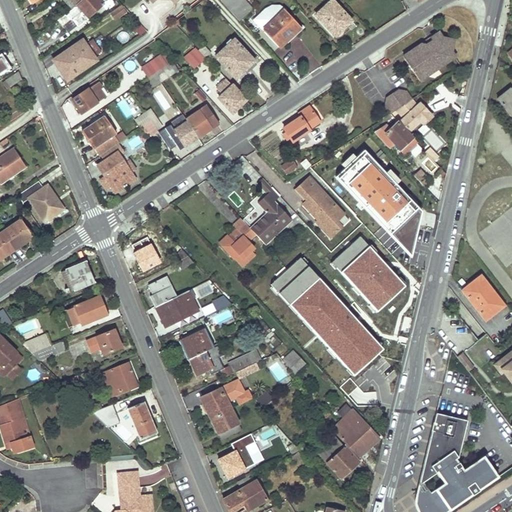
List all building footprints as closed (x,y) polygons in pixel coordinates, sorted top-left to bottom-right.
[(77,4),(60,17),(69,30),(88,17),(103,4),(102,3),(105,0),(81,0),(81,1),(77,4)] [(251,7),(243,0),(220,0),(238,19),(251,7)] [(346,29),(345,27),(344,26),(350,20),(331,0),(330,0),(315,14),(336,38),(346,29)] [(265,8),(264,9),(253,19),(257,24),(263,19),(261,18),(265,14),(268,11),(273,9),(277,8),(283,8),(280,4),(277,5),(274,5),(271,5),(269,6),(266,7),(265,8)] [(119,15),(115,8),(104,16),(108,23),(119,15)] [(263,19),(257,24),(277,46),(299,26),(283,8),(277,8),(273,9),(268,11),(265,14),(261,18),(263,19)] [(179,21),(183,26),(187,30),(189,28),(179,17),(178,18),(180,20),(179,21)] [(408,52),(406,60),(420,80),(452,59),(453,53),(454,39),(442,37),(439,32),(408,52)] [(235,78),(244,69),(253,60),(233,39),(214,56),(235,78)] [(54,60),(67,78),(94,59),(92,56),(89,52),(97,47),(93,40),(85,45),(82,41),(54,60)] [(97,47),(89,52),(92,56),(100,51),(97,47)] [(193,68),(199,64),(204,59),(194,47),(183,57),(193,68)] [(154,72),(170,61),(165,53),(142,69),(147,77),(148,76),(154,72)] [(170,61),(154,72),(160,81),(166,77),(164,74),(174,67),(170,61)] [(21,79),(20,76),(18,72),(6,80),(9,86),(21,79)] [(160,81),(154,72),(148,76),(152,83),(151,84),(152,86),(160,81)] [(262,85),(272,87),(275,76),(265,74),(262,85)] [(92,86),(73,98),(77,104),(75,106),(80,112),(103,96),(98,88),(100,87),(97,82),(92,86)] [(231,112),(238,105),(245,99),(231,85),(218,98),(231,112)] [(511,92),(509,89),(497,99),(510,114),(511,112),(511,92)] [(385,106),(390,114),(411,100),(405,92),(398,90),(386,98),(385,106)] [(416,106),(411,100),(390,114),(397,122),(398,123),(416,106)] [(398,123),(407,133),(420,121),(423,124),(431,117),(418,103),(416,106),(398,123)] [(185,119),(197,137),(216,124),(209,113),(204,106),(198,111),(185,119)] [(283,129),(286,133),(283,135),(287,140),(290,138),(292,142),(310,130),(309,129),(320,121),(309,106),(298,114),(300,117),(283,129)] [(150,121),(155,129),(160,126),(150,109),(145,113),(150,121)] [(135,119),(140,127),(150,121),(145,113),(135,119)] [(100,154),(116,143),(118,142),(112,134),(114,133),(103,116),(81,131),(92,148),(94,147),(99,155),(100,154)] [(183,116),(158,133),(168,147),(178,140),(181,144),(188,140),(190,142),(197,137),(185,119),(183,116)] [(145,135),(153,130),(155,129),(150,121),(140,127),(145,135)] [(407,133),(398,123),(397,122),(389,129),(385,133),(394,143),(403,153),(409,148),(415,142),(407,133)] [(389,129),(386,126),(374,133),(389,148),(394,143),(385,133),(389,129)] [(122,152),(116,143),(100,154),(104,161),(97,166),(106,180),(102,183),(105,188),(110,185),(114,192),(134,178),(130,171),(134,169),(132,166),(130,163),(126,166),(119,154),(122,152)] [(436,155),(429,147),(424,151),(432,159),(436,155)] [(0,183),(25,167),(13,148),(0,156),(0,183)] [(420,210),(362,149),(334,175),(405,249),(409,250),(411,249),(420,210)] [(293,160),(284,165),(288,173),(297,168),(293,160)] [(431,182),(419,169),(414,175),(425,187),(431,182)] [(255,235),(265,245),(291,221),(274,202),(279,196),(262,178),(257,184),(267,195),(258,203),(267,212),(250,228),(255,235)] [(308,178),(295,190),(306,200),(302,204),(317,220),(315,222),(329,238),(340,227),(335,221),(342,214),(308,178)] [(44,221),(52,216),(60,211),(53,198),(55,197),(47,185),(43,188),(38,181),(17,195),(22,202),(29,198),(44,221)] [(255,235),(250,228),(241,219),(233,226),(235,229),(242,236),(235,243),(228,235),(219,243),(233,259),(234,258),(240,253),(247,261),(253,255),(250,251),(254,248),(248,241),(255,235)] [(2,233),(13,250),(25,242),(24,239),(31,234),(21,220),(2,233)] [(235,229),(228,235),(235,243),(242,236),(235,229)] [(2,258),(13,250),(2,233),(0,234),(0,254),(1,256),(2,258)] [(396,277),(359,236),(329,261),(374,311),(401,286),(394,280),(396,277)] [(137,261),(142,272),(159,262),(146,239),(132,247),(139,260),(137,261)] [(181,260),(188,256),(177,245),(172,250),(181,260)] [(234,258),(242,266),(247,261),(240,253),(234,258)] [(176,262),(180,270),(193,263),(188,256),(181,260),(176,262)] [(301,258),(271,284),(351,374),(381,348),(301,258)] [(94,281),(90,271),(86,261),(66,269),(70,280),(73,289),(94,281)] [(484,320),(503,306),(480,276),(461,291),(484,320)] [(150,297),(155,307),(176,297),(166,277),(148,286),(153,296),(150,297)] [(176,297),(155,307),(164,327),(197,311),(191,299),(188,301),(184,293),(176,297)] [(100,295),(62,310),(68,326),(79,322),(80,324),(107,314),(100,295)] [(231,304),(227,300),(223,296),(211,301),(216,312),(231,304)] [(0,321),(4,326),(8,325),(11,323),(2,311),(0,312),(0,321)] [(90,351),(101,346),(104,353),(121,346),(114,329),(86,340),(90,351)] [(188,360),(213,348),(205,330),(179,342),(188,360)] [(0,368),(1,367),(8,373),(16,365),(22,358),(0,336),(0,368)] [(32,353),(47,346),(44,338),(25,346),(32,353)] [(54,344),(47,346),(32,353),(39,360),(58,352),(56,348),(54,344)] [(217,346),(213,348),(188,360),(195,377),(209,370),(211,375),(220,371),(223,369),(218,358),(221,356),(217,346)] [(293,373),(304,363),(292,351),(282,360),(293,373)] [(511,351),(496,363),(511,383),(511,351)] [(228,367),(232,375),(258,362),(253,353),(227,365),(228,367)] [(463,354),(458,358),(466,368),(471,364),(463,354)] [(112,396),(133,388),(131,383),(135,382),(128,363),(103,372),(112,396)] [(13,378),(21,370),(16,365),(8,373),(13,378)] [(228,367),(223,369),(220,371),(223,379),(232,375),(228,367)] [(61,381),(64,385),(68,389),(80,384),(77,374),(61,381)] [(236,379),(199,398),(210,419),(230,409),(226,402),(236,397),(239,404),(251,398),(247,391),(243,393),(236,379)] [(378,392),(362,392),(350,379),(340,387),(358,407),(378,407),(378,392)] [(265,391),(256,401),(264,408),(273,399),(265,391)] [(11,401),(0,405),(0,416),(13,410),(14,411),(12,404),(19,402),(17,399),(11,401)] [(12,449),(13,450),(14,451),(16,451),(18,451),(24,450),(33,447),(30,436),(29,437),(24,438),(21,428),(19,419),(16,420),(14,412),(22,410),(19,402),(12,404),(14,411),(13,410),(0,416),(0,419),(1,425),(0,424),(0,427),(4,442),(5,442),(8,444),(9,444),(10,445),(11,447),(12,448),(12,449)] [(146,436),(156,432),(145,406),(143,406),(142,402),(128,408),(142,441),(147,439),(146,436)] [(92,412),(100,420),(116,414),(112,404),(92,412)] [(221,440),(241,430),(230,409),(210,419),(221,440)] [(352,411),(331,430),(357,458),(377,439),(352,411)] [(108,427),(119,420),(116,414),(100,420),(108,427)] [(418,486),(437,473),(444,483),(423,497),(420,499),(426,507),(428,505),(433,511),(442,511),(448,508),(450,510),(472,495),(473,495),(480,490),(499,477),(485,456),(464,470),(459,462),(457,459),(458,458),(467,421),(436,414),(434,422),(431,431),(432,431),(418,486)] [(254,442),(250,434),(243,438),(246,446),(254,442)] [(234,452),(245,446),(246,446),(243,438),(230,444),(234,452)] [(234,452),(218,460),(227,478),(254,464),(245,446),(234,452)] [(340,479),(347,472),(349,474),(359,464),(343,446),(325,463),(340,479)] [(290,458),(294,462),(298,459),(302,456),(298,451),(290,458)] [(145,485),(170,476),(166,464),(141,474),(145,485)] [(114,511),(113,511),(152,511),(151,497),(141,498),(139,474),(113,476),(115,501),(124,500),(128,499),(129,505),(124,506),(125,511),(114,511)] [(228,511),(231,511),(243,505),(247,511),(266,500),(265,498),(255,481),(254,481),(251,475),(236,482),(241,489),(222,500),(228,511)] [(267,496),(257,480),(255,481),(265,498),(267,496)]
